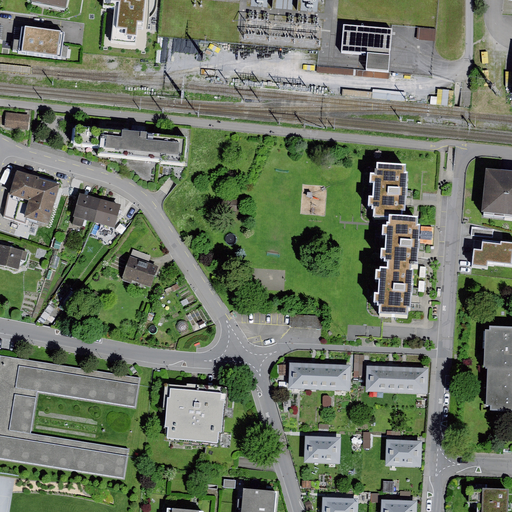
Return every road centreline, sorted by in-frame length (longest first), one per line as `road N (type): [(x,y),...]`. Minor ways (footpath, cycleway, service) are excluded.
road 1 (residential): [(437,462),(458,181),(470,155),(511,153)]
road 2 (residential): [(3,146),(137,193),(248,360)]
road 3 (residential): [(0,325),(159,357),(248,360)]
road 4 (residential): [(248,360),(267,395),(299,511)]
